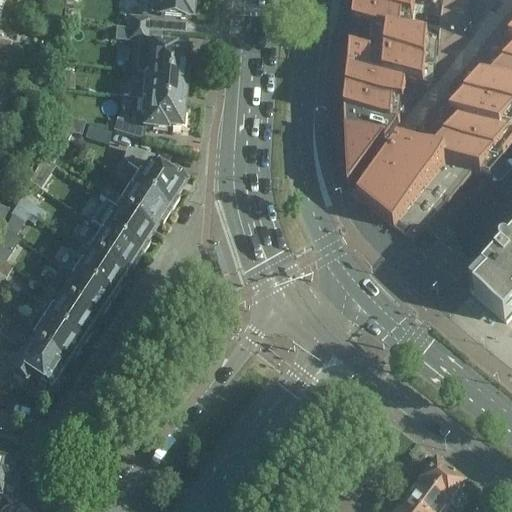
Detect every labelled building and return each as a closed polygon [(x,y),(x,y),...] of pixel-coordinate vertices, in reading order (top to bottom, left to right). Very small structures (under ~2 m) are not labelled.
[(192,0),(143,0),(142,20),(129,19),(127,32),(148,34),(149,18),(159,19),(159,21),(183,23),(183,21),(191,22),(192,0)] [(511,0),(356,0),(345,117),(348,194),(356,200),(394,230),(448,165),(480,174),(495,155),(504,158),(511,146),(511,136),(511,134),(511,0)] [(114,31),(113,44),(137,46),(147,47),(148,34),(127,32),(114,31)] [(0,56),(8,59),(11,46),(0,43),(0,56)] [(137,46),(135,75),(144,76),(185,79),(187,53),(174,52),(174,49),(147,47),(137,46)] [(144,76),(142,102),(183,105),(183,95),(186,93),(186,84),(184,82),(185,79),(144,76)] [(142,102),(140,118),(135,117),(134,128),(117,123),(114,135),(143,143),(144,131),(167,133),(167,130),(180,132),(183,105),(142,102)] [(58,118),(50,135),(66,145),(71,136),(80,139),(84,126),(58,118)] [(50,135),(37,160),(41,162),(41,161),(43,163),(52,169),(66,145),(50,135)] [(32,150),(21,147),(18,161),(29,163),(32,150)] [(138,173),(129,187),(170,214),(179,202),(175,199),(186,182),(172,172),(167,179),(148,167),(150,160),(128,153),(125,166),(138,173)] [(52,169),(43,163),(29,186),(40,193),(48,178),(61,186),(65,178),(52,169)] [(105,203),(152,234),(158,224),(162,227),(170,214),(129,187),(119,201),(105,191),(100,200),(105,203)] [(19,199),(5,232),(25,240),(39,208),(19,199)] [(108,219),(100,232),(141,259),(149,247),(145,244),(152,234),(105,203),(99,212),(108,219)] [(8,212),(0,207),(0,227),(1,228),(8,212)] [(86,242),(81,251),(123,279),(129,269),(133,272),(141,259),(100,232),(91,245),(86,242)] [(14,250),(0,243),(0,261),(6,265),(14,250)] [(511,246),(470,294),(511,332),(511,246)] [(79,263),(70,277),(111,304),(120,291),(116,289),(123,279),(81,251),(75,260),(79,263)] [(61,271),(47,293),(60,302),(93,324),(100,314),(103,316),(111,304),(70,277),(61,271)] [(50,307),(41,322),(81,349),(90,336),(86,334),(93,324),(60,302),(54,310),(50,307)] [(35,338),(30,346),(64,369),(70,359),(73,361),(81,349),(41,322),(31,336),(35,338)] [(15,370),(10,376),(24,386),(29,379),(49,392),(52,387),(53,388),(57,381),(56,380),(64,369),(30,346),(25,354),(21,351),(10,367),(15,370)] [(0,457),(0,500),(5,503),(7,509),(16,506),(13,497),(20,471),(7,467),(7,464),(4,464),(6,459),(0,457)] [(421,484),(423,486),(450,507),(465,487),(436,465),(421,484)] [(39,498),(51,494),(36,474),(32,476),(39,498)] [(446,511),(450,507),(423,486),(408,505),(417,511),(446,511)]
